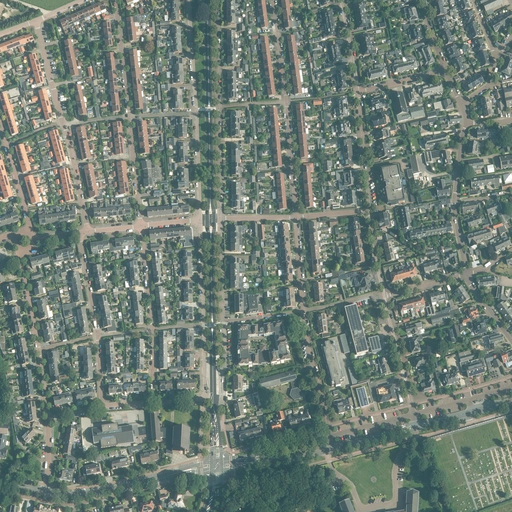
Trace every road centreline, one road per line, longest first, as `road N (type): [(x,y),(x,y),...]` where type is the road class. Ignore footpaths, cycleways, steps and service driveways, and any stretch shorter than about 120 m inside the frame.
road 1 (residential): [(140,226),(114,0)]
road 2 (residential): [(189,0),(200,219)]
road 3 (secondary): [(211,219),(207,0)]
road 4 (residential): [(272,0),(296,217)]
road 5 (residential): [(36,20),(87,232)]
road 6 (residential): [(218,218),(216,0)]
road 7 (residential): [(200,219),(204,398)]
road 8 (residential): [(153,402),(140,226)]
road 9 (residential): [(78,233),(99,335),(103,405)]
road 10 (residential): [(50,417),(18,251)]
road 11 (secondary): [(214,372),(211,219)]
